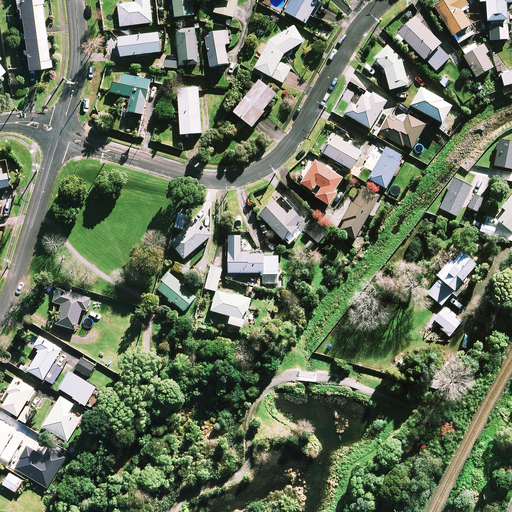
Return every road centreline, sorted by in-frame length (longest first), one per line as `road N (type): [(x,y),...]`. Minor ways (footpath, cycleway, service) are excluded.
road 1 (residential): [(59,134),(226,178),(249,173),(289,142),(357,27),(384,0)]
road 2 (residential): [(0,309),(59,134)]
road 3 (residential): [(59,134),(81,60),(74,0)]
